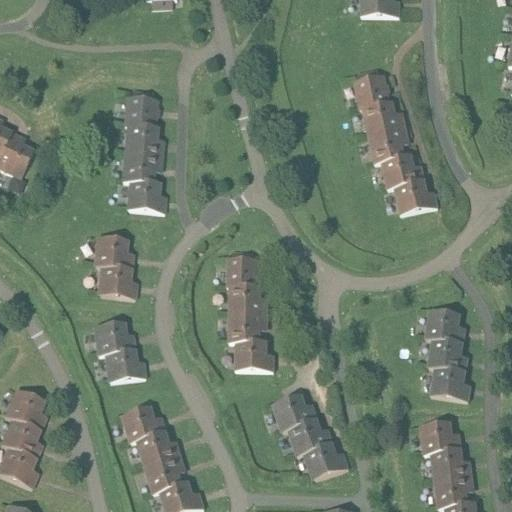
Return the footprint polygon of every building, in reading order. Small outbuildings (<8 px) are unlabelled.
[(176,0),(143,0),(144,5),(151,5),(151,13),(172,12),(172,4),(177,3),(176,0)] [(392,0),(359,0),(360,20),(399,20),(400,7),(400,5),(393,4),(392,0)] [(359,115),(362,115),(390,107),(387,92),(384,80),(380,81),(377,74),(357,77),(358,85),(353,86),(359,115)] [(122,131),(125,131),(156,132),(158,116),(159,104),(125,101),(122,131)] [(393,106),(390,107),(362,115),(368,142),(406,134),(403,120),(402,117),(396,118),(393,106)] [(0,155),(9,136),(0,132),(3,125),(0,123),(0,155)] [(158,132),(156,132),(125,131),(123,160),(162,163),(164,149),(164,145),(157,145),(158,132)] [(373,169),(380,167),(405,160),(403,150),(409,148),(408,144),(406,134),(368,142),(373,169)] [(9,136),(0,155),(0,174),(20,184),(33,155),(22,150),(26,143),(22,141),(9,136)] [(387,194),(393,193),(425,184),(423,176),(421,170),(415,172),(412,159),(405,160),(380,167),(387,194)] [(120,186),(128,187),(154,187),(155,176),(161,177),(161,173),(162,163),(123,160),(120,186)] [(425,184),(393,193),(400,219),(438,211),(436,200),(435,195),(427,196),(425,184)] [(161,187),(154,187),(128,187),(125,214),(165,218),(166,206),(166,201),(160,200),(161,187)] [(92,271),(99,272),(131,276),(133,263),(133,258),(127,258),(128,245),(96,241),(92,271)] [(225,293),(228,293),(261,293),(261,292),(259,291),(259,274),(259,264),(254,264),(254,256),(233,256),(233,263),(227,263),(225,293)] [(131,276),(99,272),(96,298),(135,303),(137,291),(137,287),(130,286),(131,276)] [(228,320),(268,321),(268,308),(268,304),(261,303),(261,293),(228,293),(228,320)] [(431,344),(463,350),(465,337),(466,333),(459,331),(461,319),(428,314),(424,343),(431,344)] [(227,348),(235,348),(260,346),(260,335),(267,335),(268,332),(268,321),(228,320),(227,348)] [(96,361),(103,360),(136,357),(134,344),(134,339),(127,340),(125,327),(92,331),(96,361)] [(426,371),(433,373),(465,379),(468,365),(468,362),(461,361),(463,350),(431,344),(426,371)] [(267,346),(260,346),(235,348),(234,375),(274,376),(274,363),(274,359),(267,359),(267,346)] [(136,357),(103,360),(107,387),(146,382),(145,370),(144,365),(137,366),(136,357)] [(465,379),(433,373),(429,400),(468,406),(470,394),(471,391),(464,389),(465,379)] [(40,418),(45,407),(15,394),(3,421),(9,424),(41,436),(45,425),(46,421),(40,418)] [(280,437),(287,435),(318,424),(314,412),(313,409),(306,411),(302,399),(271,409),(280,437)] [(129,448),(136,446),(167,438),(163,425),(162,421),(155,423),(152,411),(120,421),(129,448)] [(41,436),(9,424),(0,446),(0,450),(4,453),(36,465),(40,453),(42,449),(36,447),(41,436)] [(296,461),(303,459),(334,449),(332,442),(329,433),(322,435),(318,424),(287,435),(296,461)] [(423,460),(430,459),(462,455),(460,443),(460,438),(453,439),(451,427),(419,431),(423,460)] [(144,475),(182,464),(178,451),(177,445),(170,447),(167,438),(136,446),(144,475)] [(334,449),(303,459),(312,485),(349,472),(344,457),(337,458),(335,452),(334,449)] [(36,465),(4,453),(0,464),(0,479),(32,493),(37,481),(38,478),(32,475),(36,465)] [(433,488),(473,483),(471,469),(471,465),(464,466),(462,455),(430,459),(433,488)] [(152,500),(158,498),(182,488),(179,478),(186,476),(185,472),(182,464),(144,475),(152,500)] [(436,511),(449,511),(469,508),(468,498),(474,496),(474,492),(473,483),(433,488),(436,511)] [(189,486),(182,488),(158,498),(162,511),(204,511),(201,500),(200,496),(193,498),(189,486)]
